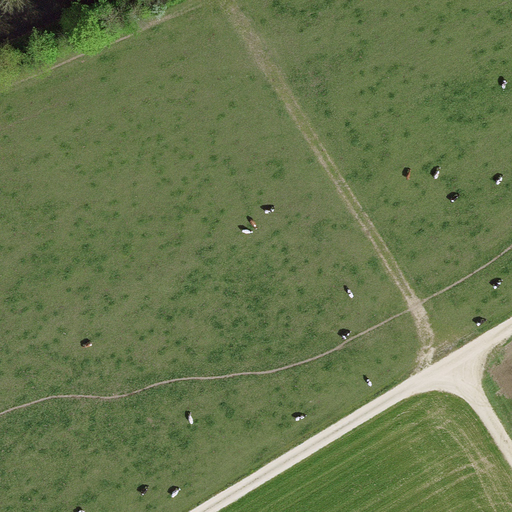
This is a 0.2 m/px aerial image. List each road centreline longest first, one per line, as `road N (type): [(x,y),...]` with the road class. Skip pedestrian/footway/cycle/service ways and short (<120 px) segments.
road 1 (track): [(232,6),(511,455)]
road 2 (track): [(511,325),(202,511)]
